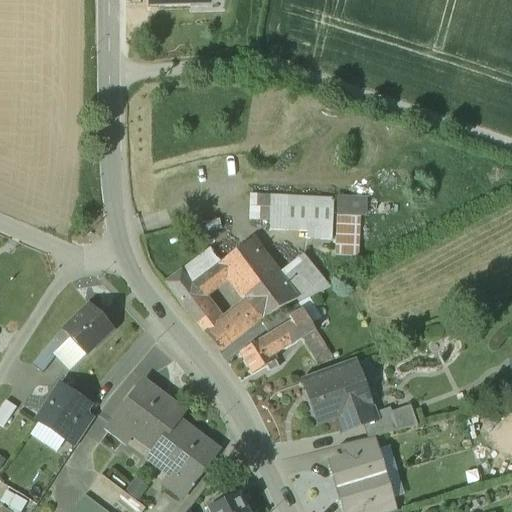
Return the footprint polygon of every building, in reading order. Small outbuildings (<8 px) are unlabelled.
[(270,229),(310,230),(310,239),(330,239),(331,195),(251,193),(250,220),(270,220),(270,229)] [(367,197),(339,195),(335,257),(355,258),(359,214),(365,215),(367,197)] [(228,279),(235,288),(265,263),(248,243),(212,270),(191,286),(197,293),(180,303),(196,323),(212,311),(202,299),(228,279)] [(159,276),(180,303),(197,293),(191,286),(212,270),(196,249),(159,276)] [(282,270),(304,296),(329,284),(304,252),(282,270)] [(265,263),(235,288),(246,301),(244,303),(259,321),(297,300),(276,275),(265,263)] [(282,270),(276,275),(297,300),(304,296),(282,270)] [(221,322),(212,311),(196,323),(219,353),(259,321),(244,303),(221,322)] [(112,330),(89,305),(62,330),(86,355),(112,330)] [(296,305),(282,313),(290,325),(292,324),(302,339),(300,341),(316,366),(331,360),(296,305)] [(282,313),(262,324),(270,337),(290,325),(282,313)] [(270,337),(262,342),(261,340),(239,354),(252,375),(264,367),(268,373),(278,367),(272,358),(300,341),(302,339),(292,324),(290,325),(270,337)] [(86,355),(62,330),(53,339),(48,345),(58,352),(56,355),(70,370),(86,355)] [(48,345),(32,366),(42,374),(56,355),(58,352),(48,345)] [(354,365),(301,385),(317,425),(337,418),(343,433),(363,426),(375,422),(374,420),(354,365)] [(183,412),(144,382),(108,429),(109,430),(127,443),(132,436),(152,453),(177,420),(183,412)] [(88,406),(59,387),(37,421),(65,440),(66,439),(79,419),(88,406)] [(5,401),(0,408),(0,425),(3,428),(16,408),(5,401)] [(407,408),(391,414),(398,432),(414,428),(407,408)] [(375,422),(363,426),(368,439),(371,439),(398,432),(391,414),(374,420),(375,422)] [(89,426),(79,419),(66,439),(76,445),(89,426)] [(219,451),(177,420),(152,453),(147,460),(170,477),(164,485),(183,499),(219,451)] [(368,439),(340,446),(344,460),(374,450),(371,439),(368,439)] [(344,460),(329,464),(337,489),(382,475),(374,450),(344,460)] [(107,511),(123,492),(100,475),(83,498),(102,511),(107,511)] [(382,475),(337,489),(343,511),(351,511),(359,510),(390,500),(382,475)] [(144,492),(133,483),(126,492),(137,500),(144,492)] [(123,492),(107,511),(142,511),(145,509),(123,492)] [(5,503),(17,511),(23,511),(29,504),(12,493),(5,503)] [(246,511),(239,496),(225,502),(215,507),(208,511),(246,511)] [(212,501),(215,507),(225,502),(222,496),(212,501)] [(102,511),(83,498),(72,511),(102,511)] [(393,511),(390,500),(359,510),(360,511),(393,511)]
